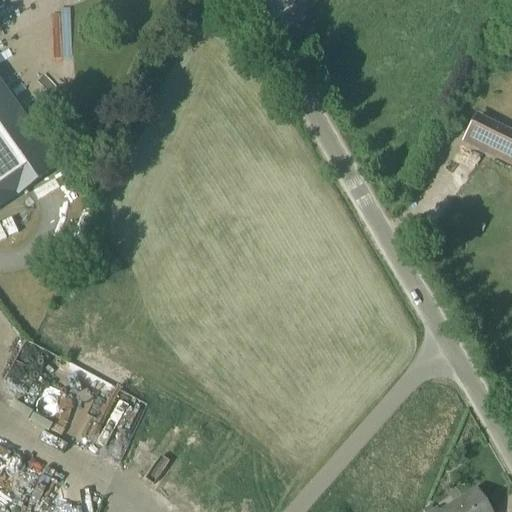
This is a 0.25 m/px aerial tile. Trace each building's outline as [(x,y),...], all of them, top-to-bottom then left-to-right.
[(0,89),(0,208),(56,169),(0,89)] [(511,134),(475,116),(461,144),(511,168),(511,134)] [(55,366),(45,390),(58,395),(67,371),(55,366)] [(124,432),(133,410),(122,406),(114,428),(124,432)] [(80,454),(76,463),(92,470),(96,462),(80,454)] [(489,511),(476,490),(439,511),(489,511)] [(29,499),(33,511),(51,511),(45,493),(29,499)]
